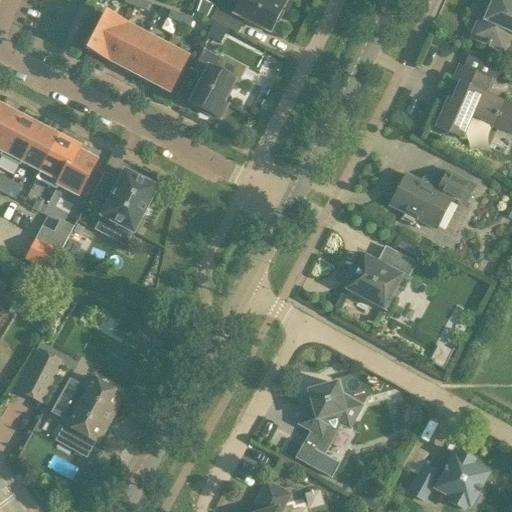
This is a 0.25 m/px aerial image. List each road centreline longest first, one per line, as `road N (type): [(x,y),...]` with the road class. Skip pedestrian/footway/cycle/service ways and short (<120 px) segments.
road 1 (residential): [(0,56),(245,179)]
road 2 (tertiary): [(119,511),(243,291)]
road 3 (residential): [(511,441),(302,325)]
road 4 (tertiary): [(292,202),(390,0)]
road 5 (residential): [(205,511),(302,325)]
road 6 (residential): [(245,179),(336,0)]
